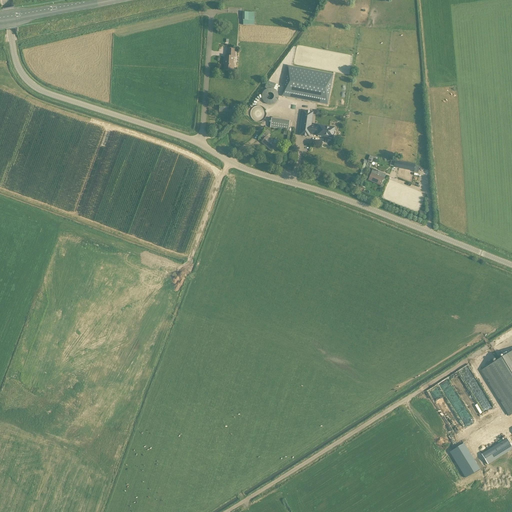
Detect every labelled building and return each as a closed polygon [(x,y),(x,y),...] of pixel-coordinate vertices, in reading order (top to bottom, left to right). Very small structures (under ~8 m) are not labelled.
[(243,13),(243,25),(255,25),(255,13),(243,13)] [(225,56),(224,70),(232,71),(233,57),(234,57),(235,49),(227,49),(227,56),(225,56)] [(288,66),(282,96),(327,105),(333,74),(288,66)] [(263,89),(264,104),(278,103),(278,88),(263,89)] [(219,104),(219,112),(228,112),(228,109),(236,110),(236,105),(219,104)] [(333,138),(333,135),(334,135),(334,134),(335,134),(335,133),(335,132),(335,131),(334,131),(334,128),(318,126),(311,125),(313,112),(303,111),(299,135),(309,136),(310,134),(317,135),(333,138)] [(289,130),(291,120),(272,118),(271,128),(289,130)] [(215,125),(210,128),(214,134),(219,130),(215,125)] [(267,130),(260,138),(263,140),(261,142),(272,152),(277,146),(266,136),(270,132),(267,130)] [(394,167),(414,171),(415,165),(395,161),(394,167)] [(371,173),(368,180),(381,185),(384,178),(385,175),(373,169),(371,173)] [(466,355),(469,359),(481,351),(478,347),(466,355)] [(511,413),(511,351),(481,370),(509,415),(511,413)] [(511,446),(507,438),(481,454),(488,465),(511,449),(511,446)]
